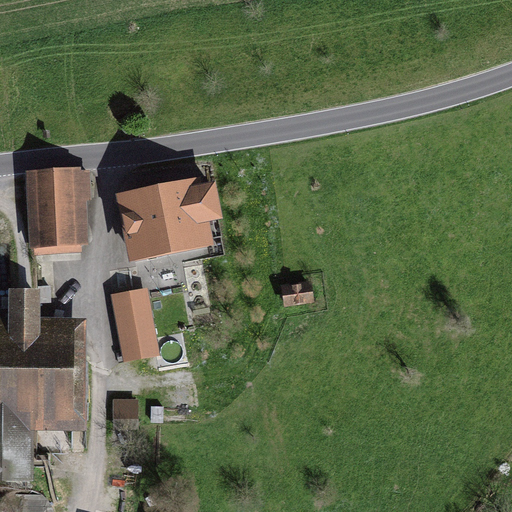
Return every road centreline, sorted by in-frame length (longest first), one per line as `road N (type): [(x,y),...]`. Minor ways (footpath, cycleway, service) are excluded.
road 1 (tertiary): [(0,164),(308,126),(511,75)]
road 2 (track): [(90,511),(108,153)]
